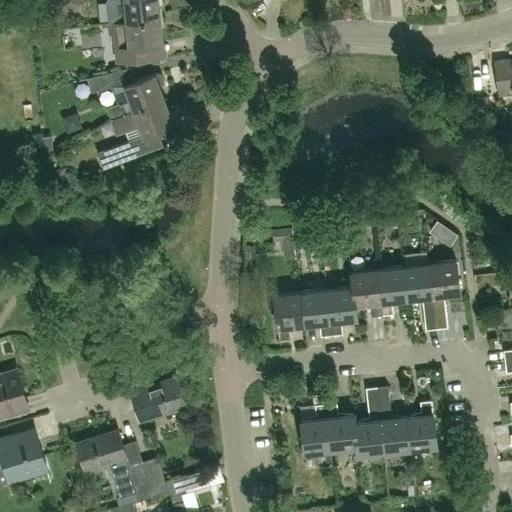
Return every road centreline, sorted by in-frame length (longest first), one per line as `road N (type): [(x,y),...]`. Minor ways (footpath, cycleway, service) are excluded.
road 1 (residential): [(490,511),(475,365),(459,354),(228,367)]
road 2 (residential): [(108,393),(77,402),(64,356),(72,329),(92,319),(224,318)]
road 3 (residential): [(224,318),(234,130),(264,63)]
road 4 (residential): [(264,63),(330,37),(466,40),(511,19)]
road 5 (residential): [(248,511),(228,367)]
